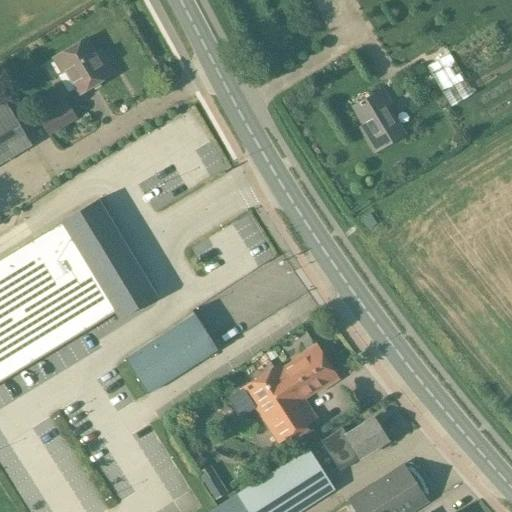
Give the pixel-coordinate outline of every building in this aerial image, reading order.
[(463,67),(509,46),(501,28),(454,49),(463,67)] [(114,73),(106,60),(100,63),(86,38),(57,55),(80,94),(114,73)] [(405,134),(379,91),(352,107),(368,132),(364,134),(375,152),(405,134)] [(0,163),(31,145),(1,94),(0,94),(0,163)] [(78,118),(68,102),(39,120),(49,136),(78,118)] [(111,222),(98,199),(0,258),(0,381),(138,298),(139,298),(98,230),(111,222)] [(218,350),(194,314),(194,313),(125,358),(148,395),(218,350)] [(339,377),(336,372),(332,366),(331,366),(317,345),(304,353),(305,356),(283,370),(279,364),(241,388),(241,389),(228,398),(240,417),(254,408),(277,444),(315,419),(302,399),(322,386),(323,388),(339,377)] [(388,441),(373,417),(348,433),(343,426),(320,441),(340,471),(360,459),(388,441)] [(303,511),(336,492),(308,448),(248,486),(205,511),(303,511)] [(349,500),(356,510),(354,511),(353,511),(410,511),(427,501),(404,464),(349,500)] [(214,465),(199,475),(217,501),(232,491),(214,465)]
